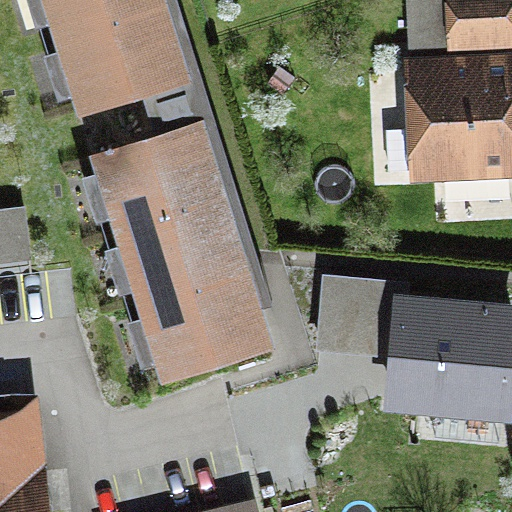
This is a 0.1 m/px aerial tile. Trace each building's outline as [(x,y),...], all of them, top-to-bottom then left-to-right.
[(47,0),(81,107),(184,75),(160,0),(47,0)] [(450,0),(453,46),(511,43),(511,30),(510,0),(450,0)] [(511,63),(414,68),(418,168),(511,163),(511,63)] [(267,341),(199,122),(96,154),(165,373),(267,341)] [(408,283),(327,276),(323,340),(402,348),(397,397),(509,407),(511,376),(511,312),(406,303),(408,283)] [(37,511),(26,407),(0,410),(0,511),(37,511)] [(254,511),(251,497),(190,511),(254,511)]
